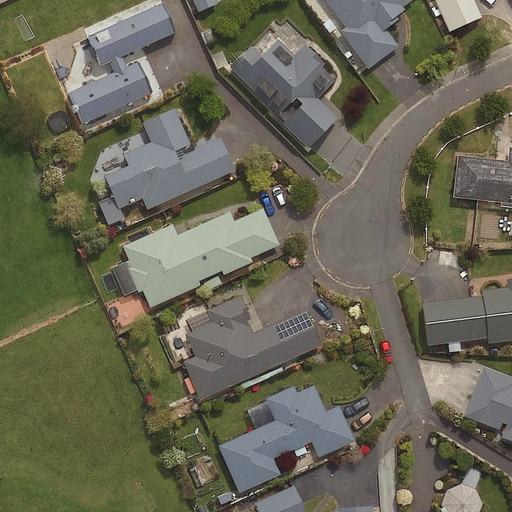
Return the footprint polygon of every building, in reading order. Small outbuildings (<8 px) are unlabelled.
[(216,2),(214,0),(191,0),(196,10),(216,2)] [(411,0),(323,0),(344,28),(339,31),(366,68),(395,46),(383,30),(397,19),(395,16),(403,10),(401,8),(411,0)] [(160,4),(85,37),(99,66),(107,63),(111,74),(67,93),(80,124),(149,94),(135,63),(125,67),(120,57),(173,34),(160,4)] [(275,41),(258,58),(248,49),(228,69),(275,115),(273,117),(305,149),(334,120),(313,99),(330,81),(318,69),(322,64),(302,45),(291,57),(275,41)] [(187,145),(172,110),(140,124),(148,143),(120,155),(126,167),(102,177),(116,209),(141,198),(145,210),(233,172),(218,138),(173,158),(171,152),(187,145)] [(511,149),(507,148),(505,162),(455,156),(450,199),(511,205),(511,149)] [(277,246),(261,209),(231,222),(227,213),(174,237),(169,226),(121,248),(130,268),(126,270),(136,294),(140,292),(148,309),(198,287),(196,283),(219,272),(221,276),(250,263),(249,259),(277,246)] [(511,340),(511,279),(504,280),(505,288),(480,292),(480,297),(421,305),(426,346),(486,338),(487,343),(511,340)] [(318,346),(303,312),(250,336),(244,322),(248,321),(238,297),(205,312),(210,323),(183,335),(193,357),(181,362),(198,400),(318,346)] [(511,379),(480,367),(461,418),(498,432),(501,425),(503,426),(498,439),(511,443),(511,379)] [(298,390),(295,383),(265,396),(275,419),(219,444),(239,490),(280,472),(273,456),(312,439),(319,455),(355,439),(339,404),(327,409),(315,383),(298,390)] [(306,511),(294,484),(255,502),(260,511),(362,511),(357,500),(330,511),(306,511)] [(477,511),(480,505),(474,491),(459,486),(445,491),(439,507),(443,511),(477,511)]
